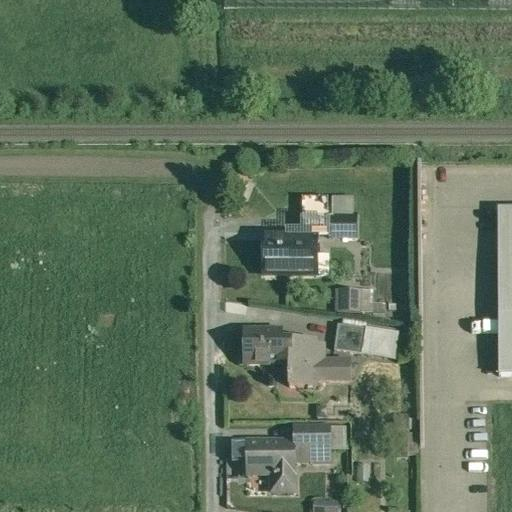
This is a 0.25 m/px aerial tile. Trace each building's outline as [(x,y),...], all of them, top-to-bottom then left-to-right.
[(511,210),(499,211),(500,374),(511,373),(511,210)] [(357,217),(328,217),(328,239),(357,239),(357,217)] [(316,239),(264,239),(264,276),(288,276),(288,278),(316,277),(316,239)] [(375,294),(336,292),(335,314),(383,316),(384,306),(375,306),(375,294)] [(365,331),(338,327),(334,353),(362,356),(365,331)] [(324,348),(307,346),(307,344),(281,344),(281,333),(245,333),(245,367),(289,367),(289,390),(316,390),(316,384),(323,384),(324,383),(349,383),(349,364),(324,364),(324,348)] [(330,429),(294,429),(294,444),(314,444),(314,454),(330,454),(330,429)] [(294,444),(246,444),(247,476),(272,476),(272,494),(295,494),(294,464),(314,464),(314,454),(314,444),(294,444)] [(339,511),(339,500),(313,500),(312,511),(339,511)]
